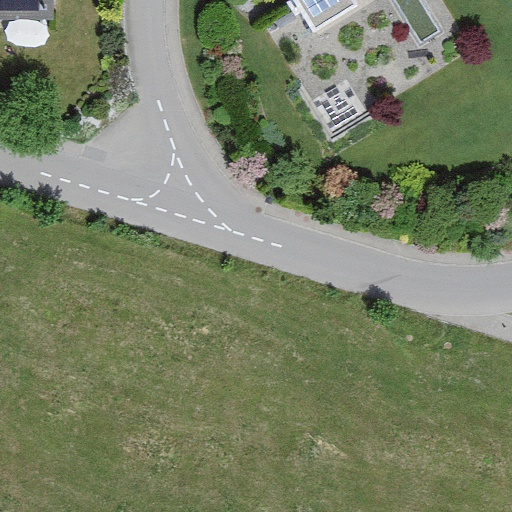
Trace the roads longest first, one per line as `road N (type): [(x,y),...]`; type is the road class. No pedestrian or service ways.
road 1 (residential): [(511,285),(414,286),(185,217)]
road 2 (residential): [(185,217),(162,73),(162,0)]
road 3 (residential): [(185,217),(0,160)]
